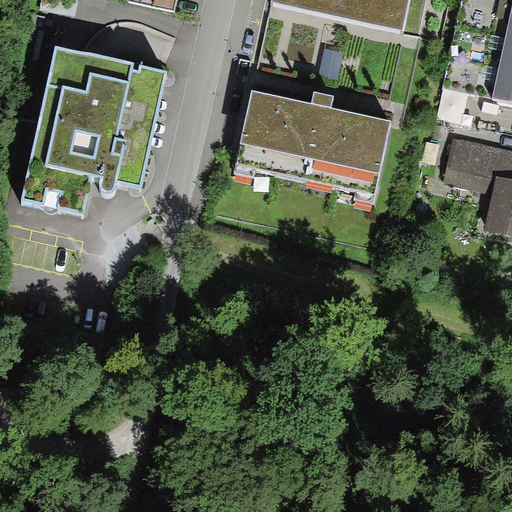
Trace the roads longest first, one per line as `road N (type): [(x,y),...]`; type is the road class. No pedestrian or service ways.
road 1 (track): [(172,244),(511,342)]
road 2 (track): [(125,511),(181,203)]
road 3 (residential): [(222,0),(181,203)]
road 4 (track): [(135,459),(0,435)]
